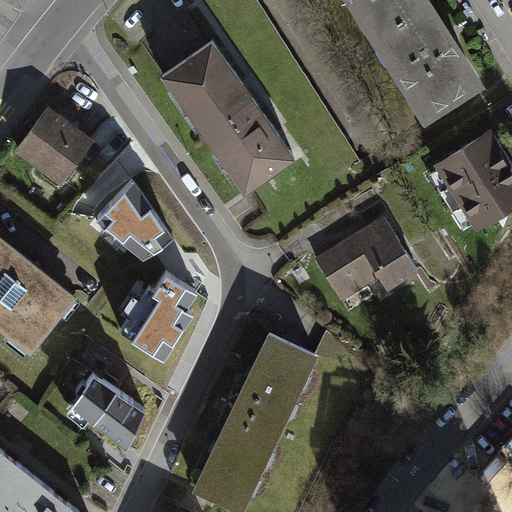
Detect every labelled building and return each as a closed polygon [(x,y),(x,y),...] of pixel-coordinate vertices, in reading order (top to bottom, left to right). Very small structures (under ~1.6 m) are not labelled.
[(349,0),(371,34),(424,0),(349,0)] [(432,0),(424,0),(371,34),(425,117),(483,79),(455,35),(432,0)] [(212,36),(161,72),(202,130),(253,93),(212,36)] [(253,93),(202,130),(245,190),(296,154),(253,93)] [(51,107),(18,155),(68,189),(100,141),(51,107)] [(489,132),(431,167),(472,235),(511,210),(511,169),(508,164),(489,132)] [(173,234),(132,176),(94,217),(104,224),(99,230),(116,244),(121,238),(141,255),(173,234)] [(421,281),(384,220),(317,261),(349,314),(375,298),(380,306),(421,281)] [(0,327),(28,350),(73,293),(67,289),(57,281),(46,272),(13,246),(2,238),(0,235),(0,327)] [(196,288),(164,268),(152,287),(148,285),(140,297),(131,291),(120,309),(129,315),(119,330),(163,357),(193,310),(185,305),(196,288)] [(271,332),(269,331),(253,363),(250,369),(247,375),(231,408),(278,430),(315,353),(308,349),(293,342),(281,336),(271,332)] [(146,408),(93,371),(70,401),(93,419),(126,447),(146,408)] [(278,430),(231,408),(216,440),(213,447),(211,452),(195,485),(194,486),(218,497),(241,508),(278,430)] [(2,446),(0,445),(0,511),(20,511),(46,481),(12,455),(4,448),(2,446)] [(62,494),(46,481),(20,511),(83,511),(69,500),(62,494)]
